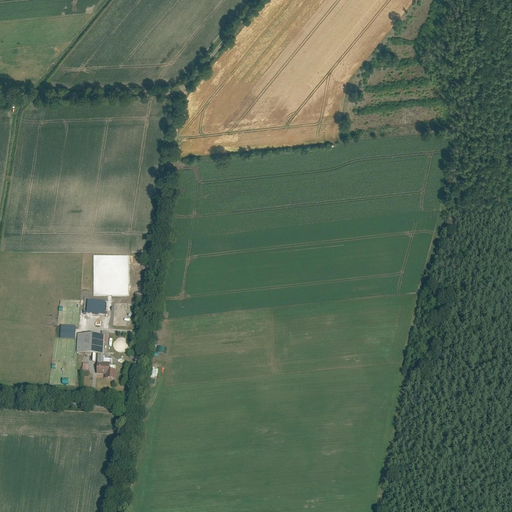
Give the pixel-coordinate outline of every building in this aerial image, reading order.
[(102,308),(87,307),(87,314),(101,315),(102,308)] [(77,339),(77,326),(62,326),(62,339),(77,339)] [(101,335),(78,333),(76,352),(97,354),(102,354),(103,342),(103,335),(101,335)] [(95,374),(106,374),(107,370),(107,363),(101,363),(96,363),(95,374)] [(106,378),(116,379),(116,370),(107,370),(106,374),(106,378)]
